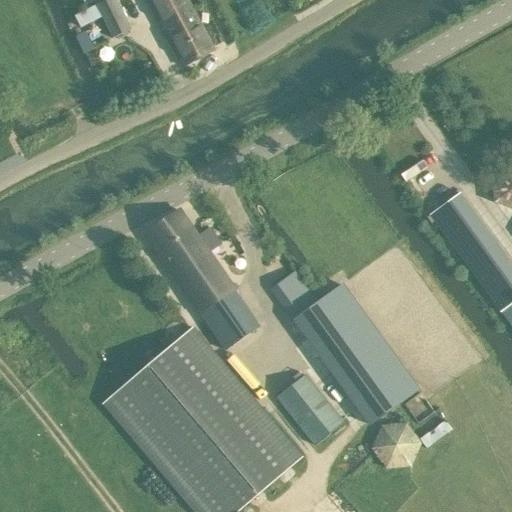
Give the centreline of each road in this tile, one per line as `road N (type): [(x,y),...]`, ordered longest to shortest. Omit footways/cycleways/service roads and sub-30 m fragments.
road 1 (tertiary): [(0,291),(511,14)]
road 2 (unclassified): [(0,186),(271,51),(352,0)]
road 3 (track): [(119,511),(0,361)]
